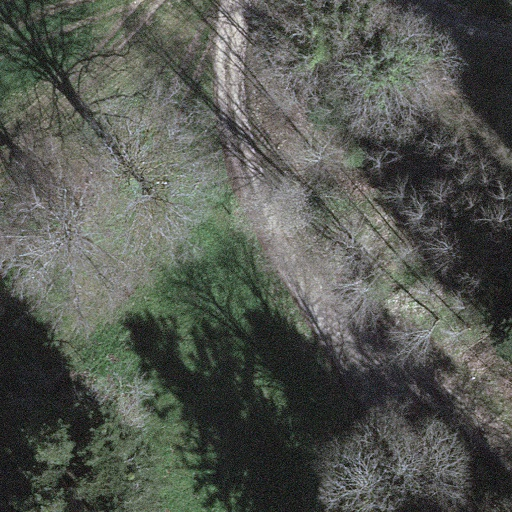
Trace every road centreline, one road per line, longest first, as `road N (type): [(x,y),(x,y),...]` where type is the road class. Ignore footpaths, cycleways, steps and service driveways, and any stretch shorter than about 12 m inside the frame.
road 1 (track): [(238,0),(228,138),(282,259),(471,511)]
road 2 (track): [(328,320),(457,401),(511,450)]
road 3 (track): [(0,90),(151,0)]
